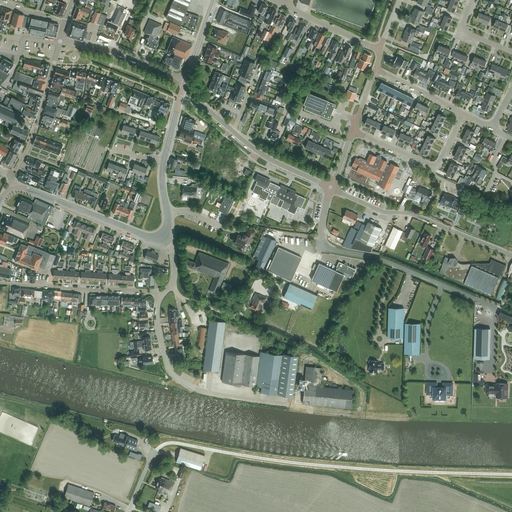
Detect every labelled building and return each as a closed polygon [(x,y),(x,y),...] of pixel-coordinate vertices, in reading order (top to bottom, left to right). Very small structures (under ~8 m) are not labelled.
[(62,16),(67,5),(55,0),(44,0),(44,3),(48,5),(49,2),(57,5),(54,13),(62,16)] [(181,21),(184,15),(190,0),(173,0),(166,18),(180,23),(181,21)] [(232,8),(233,4),(234,4),(235,0),(224,0),(223,4),(222,4),(223,5),(223,4),(232,8)] [(427,4),(428,0),(418,0),(417,3),(427,7),(426,9),(432,12),(434,9),(430,8),(431,6),(427,4)] [(449,3),(450,2),(446,1),(445,3),(449,4),(447,9),(454,12),(457,6),(449,3)] [(265,10),(267,6),(262,3),(258,11),(261,13),(258,18),(263,20),(267,11),(265,10)] [(240,8),(238,13),(251,18),(256,6),(251,4),(249,11),(240,8)] [(108,21),(105,27),(109,28),(116,31),(117,28),(118,26),(122,28),(130,11),(122,7),(117,5),(113,14),(114,14),(110,22),(108,21)] [(84,14),(88,15),(89,11),(91,11),(92,10),(91,9),(90,9),(90,10),(83,7),(82,9),(76,6),(72,17),(80,20),(82,16),(83,16),(84,14)] [(9,21),(12,11),(1,7),(0,12),(0,14),(2,15),(0,19),(0,23),(0,24),(0,31),(3,33),(7,20),(9,21)] [(273,16),(276,11),(270,8),(268,13),(267,13),(263,21),(270,24),(274,16),(273,16)] [(421,18),(424,12),(415,8),(414,11),(413,11),(412,14),(421,18)] [(485,14),(484,14),(480,13),(482,9),(480,8),(478,12),(479,12),(476,19),(482,22),(485,14)] [(247,33),(251,21),(229,13),(221,9),(216,20),(225,24),(247,33)] [(488,24),(491,17),(486,15),(488,11),(486,10),(484,14),(485,14),(482,22),(488,24)] [(103,26),(107,15),(95,11),(91,22),(96,24),(96,23),(103,26)] [(24,27),(27,17),(24,16),(24,15),(14,13),(11,24),(21,27),(22,26),(24,27)] [(280,28),(286,16),(281,13),(279,19),(276,17),(269,33),(273,34),(277,26),(280,28)] [(452,18),(445,15),(441,13),(440,15),(444,17),(443,20),(442,21),(449,24),(452,18)] [(195,29),(199,17),(193,15),(189,14),(188,16),(184,15),(181,21),(186,23),(185,26),(189,27),(195,29)] [(419,25),(421,18),(412,14),(410,18),(411,18),(410,21),(419,25)] [(500,16),(499,16),(495,14),(492,21),(495,22),(493,26),(499,29),(502,21),(501,21),(503,17),(502,16),(500,16)] [(508,23),(506,19),(507,16),(504,15),(503,17),(501,21),(502,21),(499,29),(505,31),(508,24),(507,24),(508,23)] [(31,18),(28,17),(26,27),(29,28),(28,31),(28,32),(29,33),(30,33),(43,36),(44,36),(45,35),(45,33),(47,24),(48,21),(31,18)] [(87,26),(88,23),(72,18),(71,21),(67,35),(82,40),(83,38),(86,39),(88,34),(85,33),(87,26)] [(292,29),(296,21),(290,18),(286,26),(289,28),(287,31),(289,32),(285,40),(288,41),(292,34),(290,32),(291,29),(292,29)] [(135,29),(133,28),(131,27),(131,26),(133,20),(130,19),(126,28),(127,28),(124,34),(126,35),(126,36),(131,38),(132,36),(135,37),(136,33),(134,31),(135,29)] [(442,21),(443,20),(439,19),(438,21),(442,22),(440,27),(447,30),(449,24),(442,21)] [(144,31),(144,33),(148,35),(147,37),(144,44),(155,49),(158,42),(159,39),(156,38),(156,36),(157,34),(158,34),(161,28),(162,25),(149,20),(146,28),(144,31)] [(56,37),(58,28),(59,25),(49,22),(48,24),(47,24),(45,33),(51,34),(51,36),(56,37)] [(178,35),(181,27),(170,23),(167,31),(178,35)] [(299,41),(306,26),(301,24),(298,29),(296,27),(291,37),(299,41)] [(418,28),(425,30),(431,33),(433,28),(429,26),(428,28),(420,25),(418,28)] [(416,30),(412,28),(408,27),(406,30),(404,33),(414,37),(416,33),(418,34),(419,32),(424,33),(425,30),(418,28),(417,27),(416,30)] [(218,30),(214,28),(213,28),(210,36),(215,38),(218,39),(217,42),(225,45),(229,37),(226,36),(228,33),(222,30),(222,31),(219,30),(218,30)] [(313,40),(317,32),(312,29),(308,37),(311,39),(309,42),(306,48),(309,50),(314,40),(313,40)] [(269,32),(264,30),(260,38),(265,40),(269,32)] [(316,53),(325,36),(319,33),(313,45),(316,46),(313,52),(316,53)] [(412,41),(414,37),(404,33),(403,36),(404,36),(402,40),(411,43),(410,45),(409,49),(418,52),(421,45),(414,42),(412,41)] [(328,43),(330,38),(325,36),(321,43),(324,45),(320,53),(323,54),(329,44),(328,43)] [(186,60),(192,45),(172,37),(166,51),(174,55),(182,58),(186,60)] [(334,51),(339,43),(333,40),(329,47),(327,51),(331,52),(328,58),(333,60),(336,52),(334,51)] [(219,55),(220,52),(216,51),(217,48),(209,45),(207,50),(219,55)] [(442,54),(445,47),(439,45),(436,52),(435,52),(434,56),(436,56),(437,53),(441,54),(442,54)] [(347,57),(351,48),(346,46),(343,52),(340,51),(337,57),(335,61),(341,64),(345,56),(347,57)] [(292,49),(286,47),(282,55),(288,57),(292,49)] [(448,57),(451,50),(445,47),(442,54),(441,54),(439,58),(442,59),(443,55),(448,57)] [(358,58),(360,51),(356,49),(348,67),(352,68),(354,62),(353,61),(355,57),(358,58)] [(218,58),(219,55),(207,50),(205,55),(213,58),(214,56),(218,58)] [(459,61),(462,54),(456,52),(453,59),(452,58),(451,62),(453,63),(455,60),(458,61),(459,61)] [(358,63),(356,67),(357,67),(362,69),(365,70),(368,62),(371,56),(364,53),(362,60),(360,59),(358,63)] [(465,64),(468,57),(462,54),(459,61),(458,61),(457,65),(459,66),(460,62),(465,64)] [(179,67),(182,58),(174,55),(172,58),(166,55),(163,62),(177,68),(179,67)] [(404,69),(408,62),(404,60),(397,56),(395,61),(388,57),(385,63),(396,68),(398,64),(401,66),(401,67),(404,69)] [(477,66),(480,59),(474,56),(471,63),(469,67),(471,68),(473,64),(476,66),(477,66)] [(10,69),(13,64),(4,58),(1,63),(0,62),(0,84),(0,85),(8,77),(9,75),(7,74),(10,69)] [(29,70),(31,61),(25,59),(23,68),(29,70)] [(483,68),(486,61),(480,59),(477,66),(476,66),(475,69),(477,70),(479,66),(483,68)] [(243,65),(253,68),(255,63),(245,60),(243,65)] [(47,77),(49,66),(31,61),(29,70),(32,71),(32,68),(37,69),(35,76),(36,76),(38,76),(38,74),(47,77)] [(423,71),(419,69),(421,66),(414,62),(410,69),(415,71),(413,76),(419,79),(423,71)] [(497,75),(500,67),(492,64),(491,68),(488,67),(485,75),(487,77),(489,72),(495,74),(495,75),(494,75),(493,78),(495,79),(497,75)] [(243,65),(241,70),(251,73),(253,68),(243,65)] [(506,81),(508,75),(506,74),(508,70),(500,67),(497,75),(504,78),(503,80),(506,81)] [(56,68),(54,74),(62,77),(62,76),(63,74),(60,74),(61,70),(56,68)] [(275,76),(277,72),(271,69),(270,71),(262,68),(261,71),(263,72),(260,78),(268,81),(271,74),(275,76)] [(61,70),(60,74),(63,74),(62,76),(68,78),(70,79),(75,81),(76,76),(77,72),(70,70),(70,72),(61,70)] [(251,73),(241,70),(239,75),(249,78),(251,73)] [(431,78),(435,72),(429,70),(428,73),(423,71),(419,79),(426,82),(428,77),(431,78)] [(38,76),(36,76),(35,78),(20,72),(16,71),(13,79),(43,90),(47,77),(38,74),(38,76)] [(77,72),(76,76),(80,77),(80,80),(84,80),(86,73),(77,71),(77,72)] [(227,84),(230,77),(215,71),(210,84),(216,86),(218,87),(218,86),(219,86),(221,87),(223,83),(227,84)] [(95,84),(99,75),(89,72),(86,78),(86,80),(85,83),(89,84),(90,82),(93,83),(92,86),(94,87),(95,84)] [(441,89),(444,81),(440,79),(442,76),(437,73),(432,82),(435,84),(434,86),(441,89)] [(54,75),(52,81),(63,84),(63,83),(69,85),(70,83),(69,82),(69,80),(67,80),(67,78),(62,77),(54,74),(54,75)] [(102,86),(105,78),(99,75),(95,84),(102,86)] [(107,92),(111,80),(105,78),(102,86),(100,89),(99,89),(97,93),(101,94),(103,90),(107,92)] [(453,89),(456,82),(450,80),(449,83),(444,81),(441,89),(447,92),(450,87),(453,89)] [(19,82),(15,81),(14,85),(17,86),(25,89),(42,95),(43,90),(19,82)] [(60,95),(64,96),(65,95),(74,98),(76,91),(64,87),(65,86),(52,81),(50,89),(60,92),(60,95)] [(115,93),(119,83),(113,81),(109,91),(112,92),(106,106),(110,107),(116,94),(115,93)] [(225,91),(227,84),(223,83),(221,87),(219,86),(218,86),(218,87),(216,86),(210,84),(208,89),(216,92),(215,93),(220,94),(221,90),(225,91)] [(236,83),(234,88),(244,92),(246,87),(236,83)] [(267,92),(269,87),(267,86),(259,83),(257,88),(265,91),(267,92)] [(381,83),(378,90),(381,91),(380,93),(381,94),(379,97),(382,98),(384,95),(383,95),(387,86),(381,83)] [(462,100),(465,92),(461,90),(463,86),(458,83),(455,90),(458,91),(455,96),(462,100)] [(387,86),(383,95),(384,95),(385,96),(386,93),(389,95),(392,88),(387,86)] [(244,92),(234,88),(232,93),(242,97),(244,92)] [(392,88),(389,95),(392,96),(391,99),(392,99),(393,100),(394,97),(398,91),(392,88)] [(40,102),(42,95),(25,89),(28,91),(28,93),(27,96),(34,100),(40,102)] [(137,98),(140,92),(133,89),(128,102),(132,104),(133,99),(136,100),(137,98)] [(480,98),(492,103),(495,96),(492,94),(493,92),(486,89),(485,92),(487,93),(485,99),(484,98),(481,96),(480,98)] [(474,99),(477,93),(471,90),(470,94),(465,92),(462,100),(468,103),(471,97),(474,99)] [(347,91),(345,97),(352,100),(354,93),(347,91)] [(392,99),(390,102),(393,104),(394,100),(395,101),(396,98),(400,100),(403,93),(398,91),(394,97),(393,100),(392,99)] [(64,96),(60,95),(49,92),(48,98),(60,102),(61,100),(63,101),(64,96)] [(144,104),(147,95),(140,92),(137,98),(136,100),(133,99),(132,104),(142,108),(144,104)] [(261,100),(263,95),(255,92),(253,97),(261,100)] [(329,119),(335,104),(328,101),(308,92),(303,104),(305,105),(304,109),(329,119)] [(232,93),(230,98),(230,97),(228,101),(234,103),(235,100),(240,102),(242,97),(232,93)] [(403,93),(400,100),(402,101),(401,104),(402,104),(401,107),(403,109),(405,106),(403,106),(405,103),(408,96),(403,93)] [(147,95),(144,104),(148,106),(147,108),(149,109),(152,104),(153,104),(155,98),(147,95)] [(12,97),(11,99),(6,96),(3,103),(7,105),(11,107),(12,106),(17,109),(17,111),(22,113),(28,116),(31,117),(35,119),(36,115),(37,112),(27,107),(25,106),(26,104),(12,97)] [(405,103),(403,106),(405,106),(406,107),(407,104),(410,105),(414,99),(408,96),(405,103)] [(25,106),(27,107),(37,112),(40,102),(30,98),(28,105),(26,104),(25,106)] [(59,105),(60,102),(48,98),(46,105),(57,109),(58,107),(56,107),(56,105),(59,105)] [(167,113),(170,104),(155,98),(153,104),(158,106),(157,109),(167,113)] [(257,108),(260,101),(252,98),(249,105),(257,108)] [(489,111),(492,103),(480,98),(479,100),(482,102),(483,101),(484,101),(482,106),(479,105),(477,110),(484,113),(485,109),(489,111)] [(265,111),(268,104),(260,101),(257,108),(265,111)] [(420,112),(423,105),(418,102),(414,109),(418,111),(417,115),(419,116),(420,112)] [(22,114),(22,113),(17,111),(0,103),(0,117),(6,120),(17,125),(18,123),(20,124),(21,124),(22,124),(22,123),(23,123),(25,119),(24,119),(25,117),(22,115),(22,114)] [(277,111),(278,108),(268,104),(265,111),(274,115),(276,110),(277,111)] [(67,111),(58,107),(57,109),(46,105),(44,111),(55,115),(59,117),(60,113),(70,117),(74,107),(69,106),(67,111)] [(425,115),(429,108),(423,105),(420,112),(424,114),(422,118),(424,119),(426,115),(425,115)] [(40,126),(48,130),(49,130),(54,131),(56,126),(58,127),(61,120),(55,117),(54,116),(44,112),(41,122),(40,126)] [(373,120),(372,120),(369,118),(371,114),(368,113),(367,117),(367,118),(364,125),(370,127),(373,120)] [(443,122),(446,117),(439,113),(436,118),(433,116),(432,118),(435,120),(436,119),(443,122)] [(376,130),(379,123),(375,121),(376,117),(374,116),(372,120),(373,120),(370,127),(376,130)] [(203,140),(205,135),(194,131),(194,132),(192,131),(193,128),(195,121),(191,120),(191,119),(185,117),(180,133),(192,137),(193,137),(203,140)] [(440,128),(443,122),(436,119),(435,120),(434,123),(430,121),(429,124),(433,125),(433,124),(440,128)] [(23,127),(17,125),(6,120),(4,124),(11,127),(10,131),(21,136),(20,138),(24,139),(28,129),(23,127)] [(129,126),(128,126),(125,125),(126,121),(124,120),(122,124),(123,125),(121,132),(127,134),(129,126)] [(279,135),(280,132),(275,130),(278,123),(274,121),(270,129),(271,129),(268,137),(276,141),(279,135)] [(390,128),(389,127),(386,126),(387,122),(385,121),(383,125),(384,125),(381,132),(387,135),(390,128)] [(133,136),(135,128),(131,127),(132,123),(130,122),(128,126),(129,126),(127,134),(133,136)] [(392,137),(396,130),(391,128),(393,124),(391,123),(389,127),(390,128),(387,135),(392,137)] [(437,134),(440,128),(433,124),(433,125),(431,129),(427,127),(426,129),(430,131),(431,130),(437,134)] [(146,132),(148,132),(149,128),(147,127),(146,132),(142,130),(143,126),(141,125),(139,130),(140,130),(138,137),(144,139),(146,132)] [(292,142),(299,126),(296,125),(293,131),(294,131),(292,134),(292,135),(289,134),(286,139),(292,142)] [(299,133),(302,127),(299,126),(292,142),(297,144),(300,139),(295,137),(296,135),(297,136),(298,133),(299,133)] [(407,135),(406,135),(402,133),(404,129),(402,128),(400,132),(401,133),(398,140),(403,142),(407,135)] [(478,135),(479,133),(475,131),(474,132),(467,128),(465,134),(472,138),(472,137),(474,133),(478,135)] [(152,134),(154,134),(155,130),(153,129),(152,134),(148,132),(146,132),(144,139),(150,141),(152,134)] [(316,136),(318,134),(312,131),(310,135),(313,136),(312,139),(313,139),(312,142),(308,140),(305,147),(310,150),(315,140),(316,136)] [(409,145),(412,138),(408,136),(409,132),(407,131),(406,135),(407,135),(403,142),(409,145)] [(190,143),(192,137),(180,133),(178,138),(184,140),(184,139),(190,142),(190,143)] [(159,136),(154,134),(152,134),(150,141),(156,143),(159,136)] [(316,153),(319,145),(316,143),(317,141),(318,141),(321,135),(318,134),(316,136),(315,140),(310,150),(316,153)] [(469,143),(471,139),(475,141),(476,138),(472,137),(472,138),(465,134),(462,140),(469,143)] [(432,144),(435,138),(428,135),(426,139),(422,138),(421,140),(425,142),(425,141),(432,144)] [(36,136),(32,145),(59,155),(63,145),(36,136)] [(487,147),(491,140),(485,137),(481,144),(486,146),(484,150),(485,150),(486,151),(488,147),(487,147)] [(328,142),(329,139),(326,138),(323,144),(324,144),(323,147),(319,145),(316,153),(322,155),(326,145),(328,142)] [(17,151),(22,143),(15,139),(10,148),(17,151)] [(333,145),(334,142),(329,139),(328,142),(326,145),(322,155),(327,158),(331,150),(327,149),(328,146),(329,146),(331,144),(333,145)] [(493,150),(496,143),(491,140),(487,147),(488,147),(491,149),(489,153),(491,154),(493,150)] [(430,150),(432,144),(425,141),(425,142),(423,145),(419,143),(418,145),(422,147),(423,146),(430,150)] [(11,151),(8,149),(0,144),(0,153),(5,156),(7,151),(10,152),(11,151)] [(473,148),(469,147),(468,149),(467,148),(466,149),(459,145),(457,151),(464,155),(464,154),(466,150),(470,152),(470,151),(471,152),(473,148)] [(427,156),(430,150),(423,146),(422,147),(420,151),(417,149),(416,151),(420,153),(420,152),(427,156)] [(11,165),(17,154),(11,151),(10,152),(7,158),(5,157),(2,162),(6,165),(7,163),(11,165)] [(468,155),(464,154),(464,155),(457,151),(454,157),(461,160),(463,156),(467,158),(468,155)] [(380,159),(377,158),(377,157),(370,154),(367,161),(360,158),(359,160),(356,158),(351,168),(357,171),(378,181),(377,184),(381,186),(388,190),(399,167),(391,164),(390,166),(386,164),(387,162),(380,159)] [(38,168),(41,163),(36,160),(36,161),(27,157),(25,163),(33,167),(34,166),(38,168)] [(179,169),(180,164),(177,163),(178,160),(170,158),(168,168),(175,169),(174,174),(184,175),(185,171),(179,169)] [(112,172),(115,164),(109,162),(106,169),(111,171),(109,175),(111,176),(113,172),(112,172)] [(461,169),(462,167),(459,165),(458,166),(451,162),(449,168),(456,172),(456,171),(458,167),(461,169)] [(138,173),(140,166),(134,163),(131,171),(136,172),(135,177),(137,177),(138,173)] [(118,174),(121,167),(115,164),(112,172),(113,172),(117,173),(115,178),(117,178),(119,174),(118,174)] [(487,171),(478,166),(475,164),(474,167),(477,168),(476,169),(475,168),(473,168),(472,171),(474,172),(483,177),(487,171)] [(144,175),(146,168),(140,166),(138,173),(142,175),(141,179),(143,180),(144,175)] [(124,176),(127,169),(121,167),(118,174),(119,174),(123,176),(121,180),(123,181),(125,176),(124,176)] [(242,167),(239,172),(249,176),(251,171),(242,167)] [(50,173),(58,177),(60,172),(52,168),(50,173)] [(455,173),(459,174),(460,172),(456,171),(456,172),(449,168),(446,174),(453,177),(455,173)] [(28,174),(27,176),(20,172),(17,179),(18,180),(26,184),(27,180),(29,180),(30,178),(32,179),(31,180),(37,183),(39,179),(28,174)] [(480,183),(483,177),(474,172),(472,177),(469,176),(468,177),(466,175),(463,181),(470,185),(473,179),(480,183)] [(56,182),(58,177),(50,173),(48,178),(56,182)] [(65,173),(58,189),(59,190),(60,190),(60,192),(62,192),(63,192),(68,180),(65,179),(67,174),(65,173)] [(305,198),(295,194),(296,191),(291,189),(290,191),(268,181),(269,179),(257,174),(254,180),(257,181),(252,191),(259,195),(258,197),(265,200),(266,199),(270,200),(269,202),(277,205),(277,204),(281,206),(281,207),(287,210),(294,214),(298,206),(301,208),(305,198)] [(56,182),(48,178),(44,188),(52,191),(53,189),(57,190),(60,183),(56,182)] [(183,189),(182,188),(181,189),(181,191),(182,192),(183,192),(182,195),(183,195),(183,194),(187,194),(187,195),(196,196),(196,188),(200,188),(200,184),(192,184),(192,187),(189,187),(188,187),(183,187),(183,186),(183,189)] [(81,187),(75,185),(71,195),(77,197),(80,190),(81,187)] [(418,190),(412,188),(413,187),(409,185),(405,193),(409,195),(408,197),(426,205),(432,193),(420,187),(418,190)] [(82,200),(87,190),(85,189),(83,192),(80,190),(77,197),(82,200)] [(88,190),(87,190),(82,200),(88,202),(92,192),(88,190)] [(138,202),(141,193),(136,191),(134,194),(132,200),(138,202)] [(96,193),(92,192),(88,202),(94,204),(97,197),(98,194),(96,193)] [(105,209),(108,201),(105,200),(106,196),(103,194),(102,199),(99,206),(105,209)] [(455,198),(455,197),(451,195),(451,196),(444,194),(441,201),(451,205),(450,207),(457,210),(461,201),(455,198)] [(234,200),(225,196),(219,208),(222,210),(221,212),(227,215),(234,200)] [(33,204),(34,203),(21,197),(19,201),(17,204),(18,204),(16,208),(27,213),(30,206),(34,208),(35,205),(33,204)] [(116,212),(119,205),(119,204),(121,201),(121,199),(118,198),(117,199),(112,211),(116,213),(116,212)] [(54,207),(35,199),(34,203),(33,204),(35,205),(34,208),(30,206),(27,213),(30,214),(29,215),(27,218),(44,225),(51,209),(53,210),(54,207)] [(125,203),(121,201),(119,204),(119,205),(116,212),(121,214),(125,203)] [(129,219),(133,210),(135,204),(131,202),(130,205),(129,208),(128,209),(126,216),(125,217),(129,219)] [(354,223),(358,215),(347,210),(343,218),(354,223)] [(23,238),(29,225),(11,217),(11,219),(5,216),(0,226),(0,227),(4,229),(4,230),(23,238)] [(357,221),(354,228),(359,230),(362,224),(357,221)] [(308,226),(300,222),(298,227),(306,230),(308,226)] [(368,222),(367,226),(360,240),(374,246),(382,228),(368,222)] [(83,231),(85,225),(80,223),(75,235),(78,236),(80,230),(83,231)] [(359,230),(355,238),(360,240),(367,226),(362,224),(359,230)] [(94,236),(96,229),(92,228),(91,227),(86,239),(88,240),(91,235),(94,236)] [(350,231),(342,247),(351,248),(355,238),(359,230),(354,228),(351,227),(351,228),(350,231)] [(411,238),(415,230),(409,227),(406,233),(402,232),(403,231),(394,227),(385,245),(394,249),(400,238),(406,241),(408,237),(411,238)] [(250,243),(255,232),(249,229),(246,235),(244,235),(243,235),(242,237),(237,235),(236,237),(233,236),(233,237),(232,237),(231,239),(232,240),(231,240),(234,242),(234,243),(236,244),(237,245),(239,246),(240,246),(243,247),(245,242),(246,242),(247,242),(247,241),(250,243)] [(16,242),(18,238),(14,237),(4,232),(3,235),(0,233),(0,241),(4,244),(6,240),(12,242),(12,241),(16,242)] [(103,249),(108,235),(103,233),(100,239),(103,240),(103,241),(103,242),(102,245),(100,244),(99,247),(103,249)] [(429,240),(431,236),(425,233),(423,237),(420,244),(426,247),(429,240)] [(33,244),(39,246),(43,238),(36,235),(34,241),(29,239),(28,242),(33,244)] [(112,243),(114,237),(108,235),(103,249),(107,250),(109,247),(106,246),(108,243),(109,242),(112,243)] [(263,236),(254,255),(258,256),(257,259),(259,260),(255,267),(262,270),(266,263),(276,241),(267,236),(266,237),(263,236)] [(355,238),(351,248),(371,252),(374,246),(360,240),(355,238)] [(123,257),(129,243),(123,241),(121,247),(124,248),(123,249),(124,250),(123,253),(120,252),(119,255),(123,257)] [(132,252),(134,246),(129,243),(123,257),(128,259),(129,255),(127,254),(128,251),(128,252),(129,250),(132,252)] [(37,269),(44,251),(28,245),(28,246),(21,244),(14,261),(37,269)] [(291,281),(301,257),(278,247),(268,270),(291,281)] [(434,250),(427,247),(422,257),(429,261),(434,250)] [(50,270),(55,255),(44,251),(39,266),(50,270)] [(155,263),(158,255),(147,251),(144,258),(155,263)] [(209,290),(217,294),(228,264),(199,252),(195,263),(187,260),(185,265),(197,270),(214,277),(209,290)] [(504,266),(499,264),(479,265),(479,263),(462,264),(458,262),(458,261),(455,258),(451,258),(450,259),(446,257),(442,265),(442,266),(440,272),(446,275),(491,295),(499,277),(504,266)] [(11,268),(7,268),(8,262),(2,261),(1,264),(0,264),(0,278),(9,280),(11,268)] [(353,276),(355,270),(347,266),(348,265),(346,263),(345,264),(345,266),(343,265),(343,264),(339,262),(337,265),(338,265),(336,268),(336,267),(336,268),(337,269),(336,271),(319,263),(311,280),(336,291),(344,274),(343,274),(344,272),(353,276)] [(154,275),(151,275),(151,269),(141,268),(140,279),(146,279),(146,284),(153,284),(154,275)] [(35,282),(36,272),(28,272),(28,277),(30,277),(29,281),(35,282)] [(507,286),(509,281),(504,279),(496,297),(501,299),(507,286)] [(231,285),(223,281),(221,287),(229,290),(231,285)] [(311,309),(317,296),(290,283),(283,297),(311,309)] [(20,297),(21,288),(13,287),(12,295),(15,295),(15,297),(16,297),(16,302),(19,302),(20,297)] [(21,297),(27,298),(34,298),(35,290),(22,288),(21,297)] [(42,298),(41,299),(42,299),(48,300),(48,303),(52,303),(52,300),(53,300),(54,292),(42,290),(42,291),(42,295),(42,298)] [(72,302),(72,293),(61,292),(60,301),(72,302)] [(80,303),(81,294),(78,294),(72,293),(72,302),(78,303),(80,303)] [(261,308),(266,298),(259,294),(259,295),(255,293),(252,300),(253,301),(250,307),(259,311),(260,308),(261,308)] [(102,305),(102,296),(96,296),(89,296),(89,305),(102,305)] [(133,306),(134,298),(122,297),(121,306),(133,306)] [(403,338),(404,308),(389,308),(388,338),(403,338)] [(175,310),(175,309),(169,309),(169,317),(170,322),(176,322),(177,322),(178,322),(178,320),(178,310),(175,310)] [(498,317),(511,322),(511,316),(500,312),(498,317)] [(219,371),(225,322),(209,319),(203,369),(219,371)] [(404,353),(419,354),(420,324),(405,323),(404,353)] [(207,328),(199,327),(197,347),(204,348),(207,328)] [(474,359),(489,359),(490,329),(475,328),(474,359)] [(261,336),(237,332),(235,352),(259,355),(261,336)] [(133,345),(151,343),(150,336),(142,337),(142,341),(130,342),(130,345),(133,345)] [(178,357),(184,356),(182,347),(181,344),(179,345),(178,339),(173,340),(174,346),(176,346),(176,349),(178,357)] [(255,386),(259,356),(226,351),(222,382),(255,386)] [(276,394),(281,354),(266,352),(260,352),(255,386),(261,387),(261,392),(276,394)] [(298,355),(283,353),(277,394),(292,396),(298,355)] [(143,364),(153,363),(152,356),(142,357),(142,358),(138,358),(139,362),(143,362),(143,364)] [(369,360),(369,372),(377,372),(377,370),(383,370),(384,363),(377,363),(377,361),(369,360)] [(351,408),(353,390),(319,386),(321,368),(306,367),(305,377),(304,385),(304,388),(302,403),(351,408)] [(474,374),(473,384),(483,385),(483,380),(480,380),(480,374),(474,374)] [(301,387),(304,388),(304,385),(305,377),(302,377),(298,376),(297,387),(301,387)] [(452,395),(453,384),(443,383),(443,387),(437,387),(437,383),(427,383),(427,394),(433,395),(433,399),(434,399),(434,402),(445,402),(445,399),(446,399),(446,395),(452,395)] [(507,398),(507,394),(508,393),(508,390),(507,390),(508,384),(497,383),(497,385),(486,385),(486,393),(497,393),(496,397),(500,397),(500,399),(503,400),(504,399),(504,398),(507,398)] [(135,445),(137,440),(129,437),(129,436),(120,433),(120,435),(115,434),(115,435),(114,435),(112,440),(125,445),(125,447),(134,450),(135,445)] [(200,470),(204,456),(180,448),(176,462),(200,470)] [(140,460),(142,454),(138,453),(138,454),(130,451),(129,455),(140,460)] [(174,482),(175,480),(173,479),(172,482),(161,477),(161,479),(159,478),(155,487),(161,490),(160,492),(168,495),(170,491),(174,482)] [(89,506),(91,499),(94,493),(68,484),(64,497),(89,506)] [(104,502),(102,508),(113,511),(115,506),(104,502)] [(149,502),(147,508),(159,511),(161,506),(149,502)]
